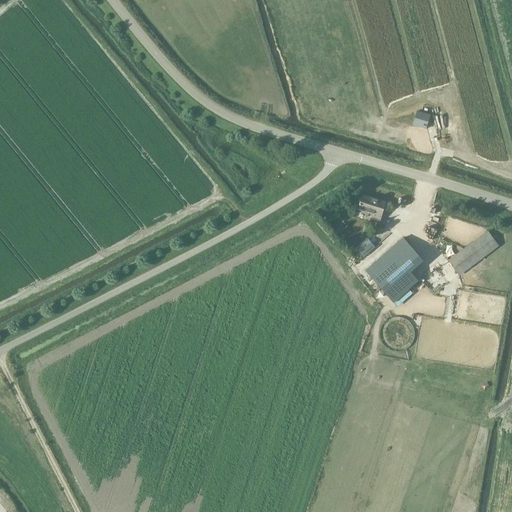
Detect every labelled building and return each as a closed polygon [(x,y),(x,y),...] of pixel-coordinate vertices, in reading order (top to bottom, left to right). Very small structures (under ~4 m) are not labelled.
[(426,129),(430,115),(417,112),(413,125),(426,129)] [(380,222),(385,202),(362,195),(358,210),(372,215),(371,220),(380,222)] [(453,233),(458,221),(432,211),(424,231),(438,236),(439,234),(445,237),(447,231),(453,233)] [(459,276),(498,246),(487,232),(448,261),(459,276)] [(403,239),(365,271),(393,303),(418,281),(410,273),(423,261),(403,239)]
